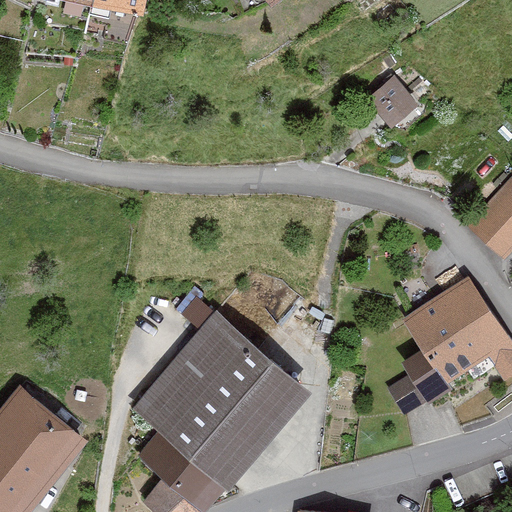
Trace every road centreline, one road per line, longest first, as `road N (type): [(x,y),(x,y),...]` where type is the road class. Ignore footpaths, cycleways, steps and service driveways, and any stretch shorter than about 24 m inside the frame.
road 1 (residential): [(0,149),(97,174),(326,184),(403,203),(436,216),(459,238),(511,312)]
road 2 (residential): [(252,511),(511,431)]
